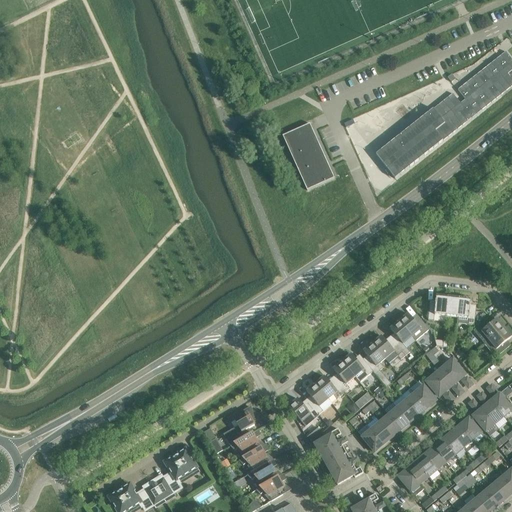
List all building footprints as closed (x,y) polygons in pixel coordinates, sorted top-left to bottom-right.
[(453,94),(376,155),(395,179),(511,86),(511,79),(508,74),(511,70),(511,59),(506,52),(458,90),(465,99),(460,103),(453,94)] [(353,120),(344,124),(346,128),(355,124),(353,120)] [(334,177),(333,178),(309,126),(310,125),(310,124),(282,136),(283,137),(284,137),(308,189),(306,189),(307,191),(334,179),(334,177)] [(436,301),(435,304),(435,307),(429,306),(428,320),(434,321),(434,315),(446,316),(448,297),(436,295),(436,301)] [(457,318),(460,298),(448,297),(446,316),(457,318)] [(457,323),(468,325),(474,325),(475,311),(470,311),(470,308),(471,305),(470,305),(471,299),(460,298),(457,318),(457,323)] [(408,314),(399,322),(412,337),(421,329),(424,334),(429,330),(420,319),(416,323),(408,314)] [(473,331),(485,344),(504,328),(497,319),(488,326),(484,322),(473,331)] [(403,344),(412,337),(399,322),(390,329),(398,338),(393,342),(405,356),(410,352),(403,344)] [(496,358),(507,349),(503,344),(511,337),(504,328),(485,344),(496,358)] [(372,344),(385,359),(389,363),(398,356),(401,360),(405,356),(393,342),(389,345),(381,336),(372,344)] [(380,364),(385,359),(372,344),(363,351),(371,360),(367,364),(372,370),(373,372),(375,375),(384,368),(380,364)] [(439,352),(435,347),(430,351),(434,355),(439,352)] [(429,359),(434,355),(430,351),(427,354),(426,355),(429,359)] [(367,364),(363,360),(359,363),(351,354),(342,362),(355,377),(360,383),(373,372),(372,370),(367,364)] [(466,375),(453,360),(444,367),(457,383),(466,375)] [(346,385),(355,377),(342,362),(333,369),(341,378),(336,382),(345,393),(350,389),(346,385)] [(419,364),(414,368),(418,372),(422,368),(419,364)] [(457,383),(444,367),(435,374),(448,390),(457,383)] [(448,390),(435,374),(426,382),(439,398),(442,395),(448,390)] [(337,400),(345,393),(336,382),(332,386),(325,377),(316,384),(328,399),(333,395),(337,400)] [(319,407),(328,399),(316,384),(307,392),(314,401),(310,404),(319,415),(323,411),(319,407)] [(427,409),(430,406),(436,401),(424,386),(415,393),(426,407),(427,409)] [(363,397),(368,403),(373,400),(369,395),(367,393),(363,397)] [(427,409),(426,407),(415,393),(406,401),(419,416),(427,409)] [(511,409),(499,394),(491,401),(490,401),(503,417),(511,410),(511,409)] [(314,419),(319,415),(310,404),(305,408),(298,399),(289,407),(301,422),(310,414),(314,419)] [(406,401),(397,408),(409,422),(410,423),(419,416),(406,401)] [(495,424),(503,417),(490,401),(482,409),(495,424)] [(348,408),(354,415),(359,410),(354,404),(348,408)] [(235,420),(239,426),(224,435),(230,445),(250,433),(248,429),(254,425),(253,422),(255,421),(256,420),(256,419),(256,418),(256,417),(250,407),(237,415),(238,418),(235,420)] [(410,423),(409,422),(397,408),(388,415),(401,430),(410,423)] [(482,409),(476,414),(473,416),(486,432),(495,424),(482,409)] [(392,438),(395,436),(401,430),(388,415),(380,423),(392,438)] [(469,418),(466,421),(460,426),(476,445),(474,443),(476,443),(483,438),(483,435),(469,418)] [(380,423),(371,430),(384,445),(392,438),(380,423)] [(451,433),(452,435),(464,448),(467,453),(476,445),(460,426),(451,433)] [(337,437),(341,434),(338,429),(330,434),(331,436),(315,445),(320,455),(347,440),(346,438),(340,442),(337,437)] [(259,433),(258,430),(230,446),(235,451),(238,447),(241,450),(239,452),(245,457),(257,451),(254,446),(258,443),(255,438),(258,436),(259,436),(259,435),(259,434),(259,433)] [(374,453),(384,445),(371,430),(362,437),(374,453)] [(310,432),(306,436),(311,442),(315,439),(310,432)] [(464,448),(452,435),(451,433),(442,440),(455,456),(464,448)] [(499,448),(508,440),(504,436),(495,444),(499,448)] [(216,440),(209,443),(216,455),(222,451),(216,440)] [(347,440),(320,455),(326,465),(346,453),(342,445),(348,442),(347,440)] [(434,448),(435,449),(446,463),(455,456),(442,440),(434,448)] [(264,453),(267,451),(267,450),(268,450),(268,449),(268,448),(266,445),(257,451),(245,457),(239,461),(243,465),(247,462),(249,465),(248,466),(254,472),(265,465),(262,460),(267,458),(264,453)] [(437,470),(446,463),(435,449),(434,448),(425,455),(437,470)] [(177,481),(197,468),(186,449),(177,454),(177,456),(174,458),(173,457),(164,462),(171,474),(154,484),(163,499),(181,488),(177,481)] [(346,453),(326,465),(332,475),(358,460),(357,458),(351,462),(346,453)] [(416,462),(417,464),(429,477),(437,470),(425,455),(416,462)] [(227,459),(221,463),(225,469),(231,466),(227,459)] [(265,465),(254,472),(247,476),(252,480),(255,477),(258,480),(257,481),(262,487),(274,480),(271,475),(275,472),(272,467),(275,466),(276,465),(276,464),(276,463),(276,462),(275,460),(265,465)] [(358,460),(332,475),(338,485),(354,476),(355,478),(363,473),(360,468),(356,470),(353,465),(359,461),(358,460)] [(416,462),(407,470),(420,485),(429,477),(417,464),(416,462)] [(398,477),(399,479),(411,492),(420,485),(407,470),(398,477)] [(511,470),(503,477),(511,488),(511,470)] [(279,490),(284,487),(281,482),(284,480),(285,479),(285,478),(285,477),(283,474),(274,480),(262,487),(256,490),(260,495),(264,491),(267,494),(265,496),(271,502),(282,495),(279,490)] [(506,499),(511,494),(511,488),(503,477),(494,484),(506,499)] [(137,495),(130,484),(122,489),(122,490),(118,493),(117,492),(109,497),(117,511),(126,511),(141,503),(146,511),(163,499),(154,484),(137,495)] [(494,484),(485,492),(497,506),(506,499),(494,484)] [(485,492),(476,499),(487,511),(490,511),(497,506),(485,492)] [(374,502),(378,499),(375,494),(367,499),(368,501),(352,510),(353,511),(371,511),(384,505),(383,504),(377,507),(374,502)] [(427,501),(422,505),(425,509),(430,505),(434,502),(431,498),(427,501)] [(487,511),(476,499),(468,506),(472,511),(487,511)]
